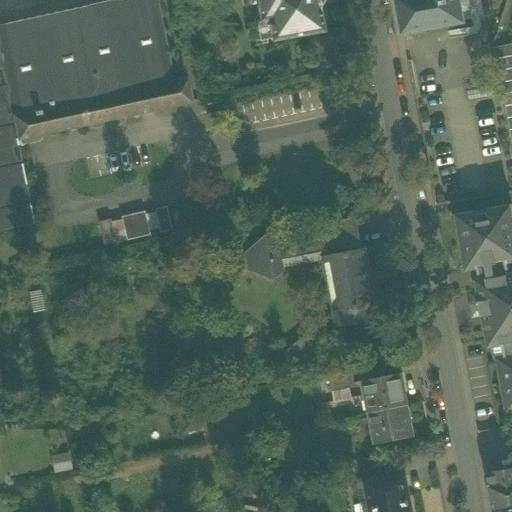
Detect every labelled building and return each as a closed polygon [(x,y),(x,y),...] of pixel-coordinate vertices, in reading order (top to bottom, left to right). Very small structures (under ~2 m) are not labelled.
[(0,230),(34,224),(16,140),(190,103),(190,102),(185,77),(178,79),(173,52),(167,53),(155,0),(113,0),(52,13),(35,17),(0,24),(0,230)] [(270,40),(271,41),(320,32),(321,30),(317,8),(320,7),(323,2),(323,0),(248,0),(250,6),(256,5),(259,21),(267,20),(270,40)] [(396,0),(403,34),(464,23),(462,13),(459,0),(396,0)] [(470,4),(469,0),(459,0),(462,13),(471,12),(470,4)] [(307,40),(315,75),(339,70),(331,35),(307,40)] [(511,139),(511,44),(494,48),(511,139)] [(158,229),(159,233),(171,230),(166,207),(154,210),(155,212),(158,229)] [(511,276),(510,277),(507,261),(511,260),(511,221),(511,214),(504,215),(503,209),(467,216),(468,225),(460,226),(467,269),(477,267),(480,282),(478,282),(490,345),(502,343),(505,358),(499,359),(507,402),(511,401),(511,276)] [(125,237),(126,241),(149,235),(148,231),(144,215),(144,212),(120,217),(121,220),(125,237)] [(158,229),(155,212),(144,215),(148,231),(158,229)] [(458,217),(460,226),(468,225),(467,216),(458,217)] [(251,272),(275,280),(284,272),(283,268),(323,260),(323,258),(330,257),(358,251),(357,246),(361,245),(356,218),(276,234),(267,236),(247,252),(251,272)] [(98,222),(103,246),(115,243),(114,239),(110,223),(110,220),(98,222)] [(121,220),(110,223),(114,239),(125,237),(121,220)] [(329,291),(336,328),(379,319),(374,293),(376,293),(372,274),(371,275),(366,250),(358,251),(330,257),(336,290),(329,291)] [(323,260),(329,291),(336,290),(330,257),(323,258),(323,260)] [(328,375),(332,393),(355,388),(352,370),(328,375)] [(366,398),(369,414),(408,406),(402,373),(360,382),(363,399),(366,398)] [(408,408),(408,406),(369,414),(375,445),(414,437),(410,419),(413,419),(411,408),(408,408)] [(492,502),(493,511),(500,511),(511,509),(511,469),(487,474),(489,486),(488,486),(492,503),(492,502)] [(365,479),(371,511),(407,511),(412,511),(405,477),(381,481),(380,476),(365,479)]
